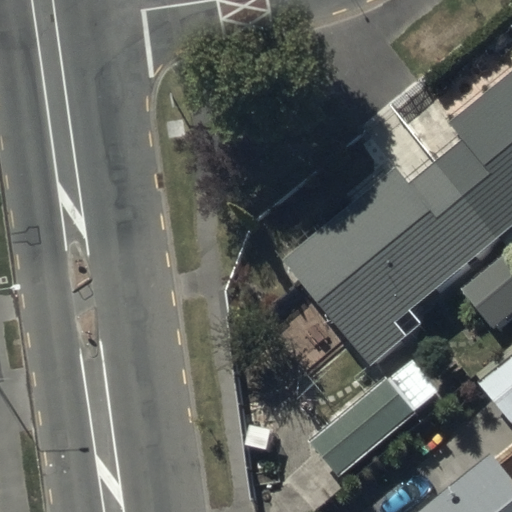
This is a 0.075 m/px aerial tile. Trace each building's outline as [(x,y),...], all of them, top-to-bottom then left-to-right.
[(401,337),(511,245),(511,96),(456,142),(470,158),(416,203),(402,187),(292,277),(374,377),(410,348),(401,337)] [(466,303),(499,342),(511,330),(511,270),(509,267),(466,303)] [(511,363),(481,387),(511,426),(511,363)] [(444,402),(416,371),(385,398),(371,382),(313,433),(325,447),(315,456),(346,491),(420,426),(419,424),(444,402)] [(511,511),(511,487),(499,473),(451,511),(511,511)]
